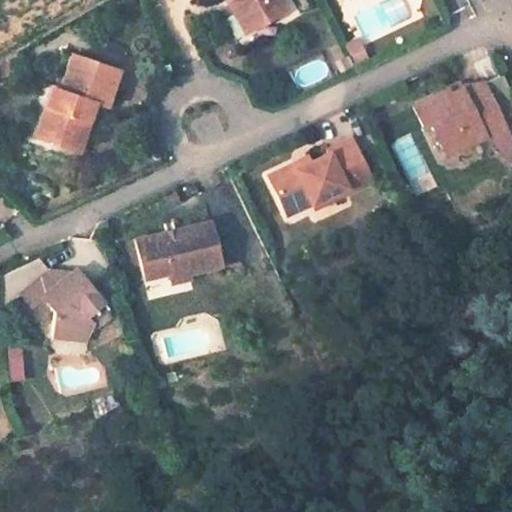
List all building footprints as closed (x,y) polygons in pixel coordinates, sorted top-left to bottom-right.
[(229,0),(243,27),(253,22),(241,0),(229,0)] [(284,6),(280,0),(241,0),(253,22),(284,6)] [(350,63),(365,58),(357,36),(343,41),(350,63)] [(7,46),(0,50),(0,61),(1,63),(13,56),(7,46)] [(62,49),(48,101),(40,99),(34,121),(30,134),(43,137),(71,146),(83,108),(74,106),(78,95),(92,99),(103,62),(62,49)] [(292,69),(299,87),(328,75),(321,57),(292,69)] [(432,148),(451,139),(457,151),(478,141),(486,143),(499,136),(476,88),(458,92),(454,94),(440,100),(437,94),(412,107),(432,148)] [(507,150),(499,136),(486,143),(493,157),(507,150)] [(283,217),(345,190),(347,196),(370,185),(351,141),(318,155),(320,159),(291,172),(289,167),(265,177),(283,217)] [(138,281),(183,273),(184,278),(214,272),(205,226),(129,240),(138,281)] [(38,296),(47,308),(45,331),(74,333),(77,307),(91,296),(74,271),(54,284),(47,273),(17,295),(24,306),(38,296)] [(19,342),(4,342),(4,378),(19,378),(19,342)]
